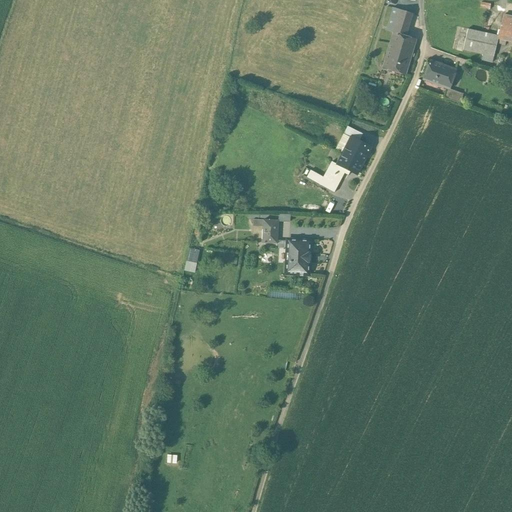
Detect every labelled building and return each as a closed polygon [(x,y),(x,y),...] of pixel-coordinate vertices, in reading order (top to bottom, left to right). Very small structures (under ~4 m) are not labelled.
[(394,7),(387,30),(393,32),(400,9),(394,7)] [(400,9),(393,32),(405,36),(412,13),(400,9)] [(511,16),(504,14),(498,36),(498,39),(511,42),(511,16)] [(498,36),(468,29),(462,50),(482,55),(492,57),(493,57),(498,39),(498,36)] [(405,36),(393,32),(386,55),(399,58),(400,53),(411,56),(416,40),(405,36)] [(399,58),(386,55),(382,68),(405,75),(411,56),(400,53),(399,58)] [(492,57),(482,55),(481,61),(490,63),(492,57)] [(467,61),(455,57),(453,62),(465,66),(467,61)] [(456,70),(429,61),(423,80),(446,88),(449,89),(456,70)] [(463,94),(449,89),(446,88),(443,98),(460,104),(463,94)] [(372,148),(352,138),(338,165),(346,169),(357,176),(372,148)] [(338,165),(331,161),(323,177),(338,184),(346,169),(338,165)] [(338,184),(323,177),(311,170),(307,179),(333,193),(338,184)] [(278,221),(263,220),(262,243),(277,244),(278,221)] [(310,241),(287,240),(285,274),(309,275),(310,241)] [(190,248),(188,261),(198,262),(200,249),(190,248)] [(350,327),(331,321),(322,344),(341,351),(350,327)] [(168,454),(167,462),(177,463),(178,455),(168,454)]
